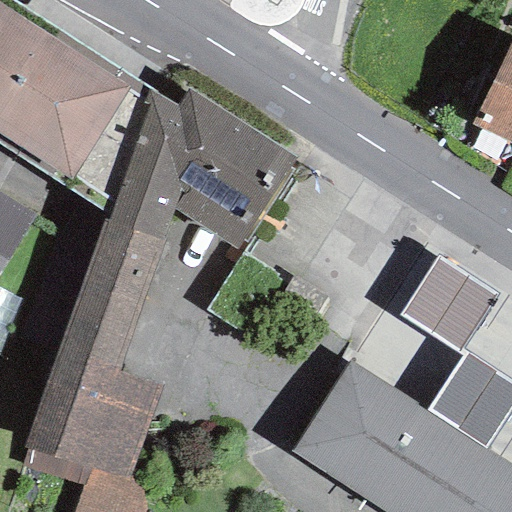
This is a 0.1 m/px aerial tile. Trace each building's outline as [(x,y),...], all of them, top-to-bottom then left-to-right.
[(0,144),(66,187),(128,91),(0,7),(0,144)] [(511,40),(472,124),(511,144),(511,40)] [(103,219),(23,448),(27,449),(89,468),(126,479),(160,389),(119,372),(175,209),(237,250),(243,240),(246,244),(292,170),(290,168),(295,160),(188,89),(178,106),(149,90),(144,101),(143,104),(148,107),(109,218),(108,222),(103,219)] [(128,91),(66,187),(109,218),(148,107),(143,104),(144,101),(128,91)] [(0,277),(37,218),(0,191),(0,277)] [(400,313),(457,351),(493,297),(436,259),(400,313)] [(428,412),(486,449),(511,407),(511,385),(465,355),(428,412)] [(428,412),(350,361),(290,452),(384,511),(511,511),(511,465),(486,449),(428,412)] [(21,466),(83,486),(89,468),(27,449),(21,466)] [(143,511),(152,487),(126,479),(89,468),(83,486),(74,511),(143,511)]
